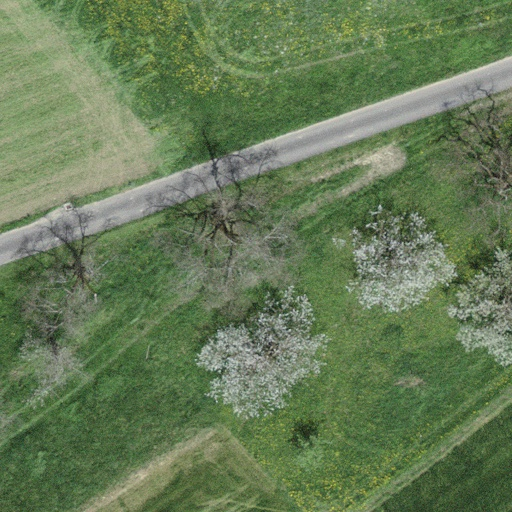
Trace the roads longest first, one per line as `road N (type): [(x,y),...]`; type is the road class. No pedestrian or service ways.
road 1 (track): [(511,75),(0,423)]
road 2 (unclassified): [(511,72),(0,248)]
road 3 (track): [(326,511),(157,313)]
